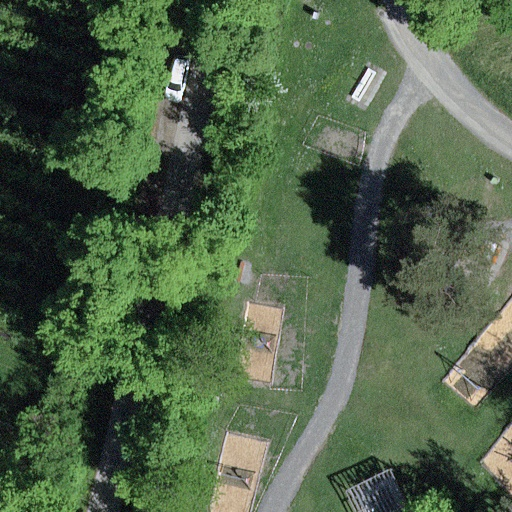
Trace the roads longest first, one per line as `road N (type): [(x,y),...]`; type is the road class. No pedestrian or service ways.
road 1 (track): [(115,511),(220,0)]
road 2 (track): [(413,0),(440,47),(511,119)]
